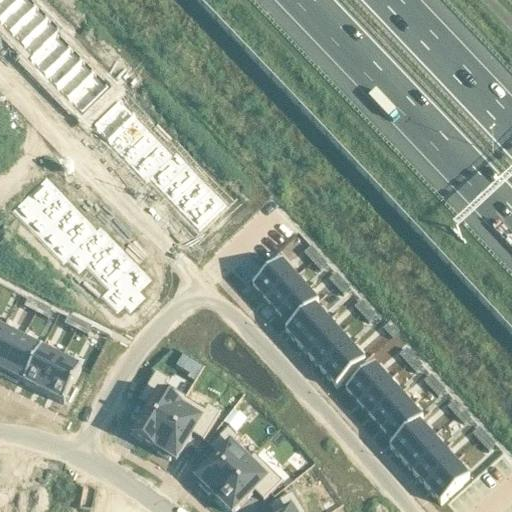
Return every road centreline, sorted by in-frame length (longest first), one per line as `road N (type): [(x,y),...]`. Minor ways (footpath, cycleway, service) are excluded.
road 1 (residential): [(0,79),(199,283),(119,368),(80,456)]
road 2 (motorway): [(306,0),(511,215)]
road 3 (motorway): [(511,127),(392,0)]
